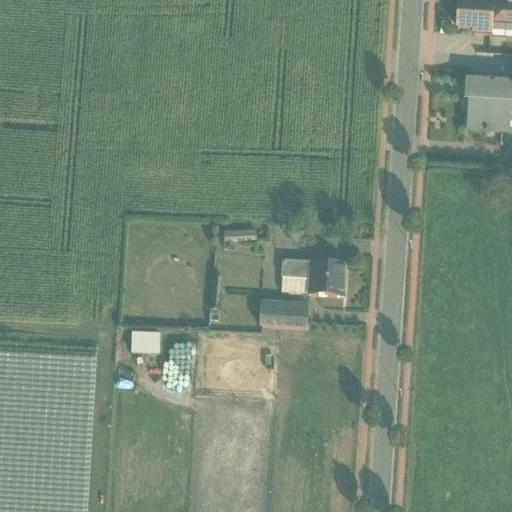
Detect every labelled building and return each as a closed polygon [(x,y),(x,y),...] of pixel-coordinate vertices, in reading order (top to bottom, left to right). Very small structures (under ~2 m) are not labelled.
[(511,38),(511,5),(452,1),(449,33),(511,38)] [(458,136),(504,139),(508,83),(461,80),(458,136)] [(231,242),(232,252),(262,248),(261,238),(231,242)] [(279,295),(340,300),(343,266),(282,261),(279,295)] [(306,330),(308,301),(260,299),(258,328),(306,330)] [(0,511),(28,511),(36,507),(54,507),(59,498),(69,511),(111,511),(118,349),(0,344),(0,511)]
